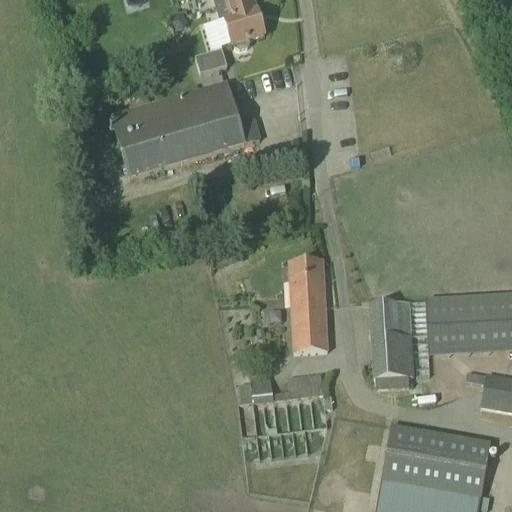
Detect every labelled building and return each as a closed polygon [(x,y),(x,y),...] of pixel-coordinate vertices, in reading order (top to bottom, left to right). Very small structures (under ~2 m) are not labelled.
[(247,43),(264,39),(257,13),(256,13),(251,0),(211,0),(219,24),(223,23),(226,33),(222,34),(225,44),(229,43),(231,48),(232,48),(233,52),(238,54),(246,52),(249,48),(247,43)] [(221,54),(194,62),(199,80),(226,72),(221,54)] [(225,88),(206,93),(110,122),(128,183),(259,144),(253,124),(237,128),(225,88)] [(326,356),(322,264),(288,266),(293,358),(326,356)] [(408,306),(369,308),(372,361),(374,384),(413,382),(408,306)] [(511,417),(511,384),(486,380),(480,412),(511,417)] [(272,406),(269,386),(249,389),(239,390),(242,410),(272,406)] [(390,431),(378,497),(461,511),(478,511),(490,449),(390,431)]
